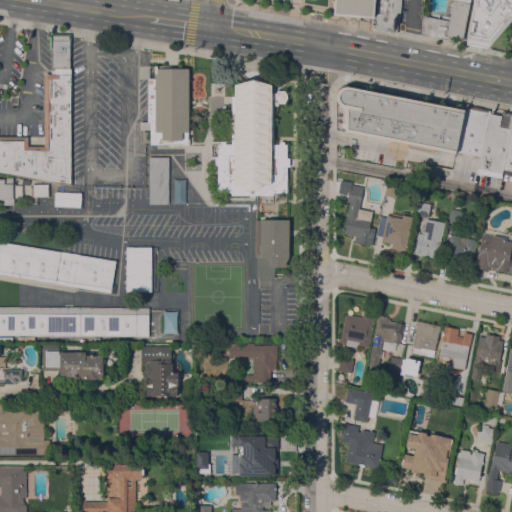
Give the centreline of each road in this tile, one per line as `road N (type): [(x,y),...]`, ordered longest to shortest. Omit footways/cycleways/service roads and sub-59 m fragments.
road 1 (residential): [(316,511),(321,44)]
road 2 (primary): [(511,81),(210,25)]
road 3 (residential): [(511,304),(316,264)]
